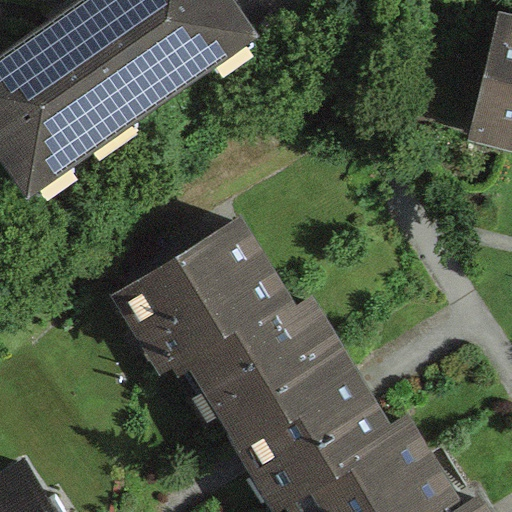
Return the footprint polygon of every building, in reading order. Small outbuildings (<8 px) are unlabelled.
[(274,18),(261,0),(67,0),(0,47),(0,117),(43,179),(274,18)] [(511,35),(508,34),(480,144),(511,152),(511,35)] [(318,285),(301,296),(243,209),(120,288),(171,366),(188,355),(277,492),(401,412),(318,285)] [(305,511),(508,511),(491,485),(476,495),(421,407),(291,489),(305,511)] [(0,511),(46,511),(23,472),(0,485),(0,511)]
